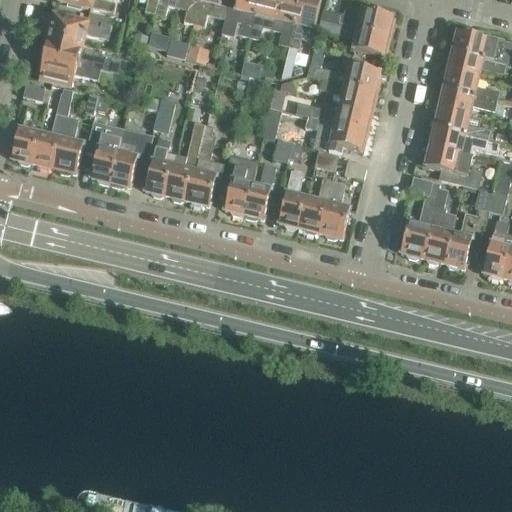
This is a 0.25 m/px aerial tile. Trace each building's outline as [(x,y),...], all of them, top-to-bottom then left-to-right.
[(58,0),(58,4),(114,17),(116,7),(93,2),(93,0),(58,0)] [(155,18),(159,0),(148,0),(145,16),(155,18)] [(159,0),(155,18),(165,21),(168,9),(177,12),(180,0),(159,0)] [(180,0),(177,12),(187,14),(184,25),(194,28),(200,0),(180,0)] [(200,0),(194,28),(204,30),(207,18),(225,23),(228,10),(220,8),(222,0),(200,0)] [(243,24),(240,39),(250,41),(259,0),(238,0),(236,12),(228,10),(225,23),(221,37),(234,41),(239,23),(243,24)] [(259,0),(250,41),(260,44),(263,32),(272,34),(280,0),(259,0)] [(280,0),(272,34),(281,36),(278,48),(289,51),(301,0),(280,0)] [(311,44),(322,0),(301,0),(289,51),(284,68),(285,68),(291,70),(295,53),(299,53),(302,42),(311,44)] [(323,14),(321,24),(391,41),(393,33),(390,29),(392,20),(351,10),(345,15),(344,19),(323,14)] [(50,27),(48,36),(50,37),(49,39),(82,47),(84,38),(108,44),(112,25),(89,20),(87,28),(54,20),(52,27),(50,27)] [(389,49),(391,41),(321,24),(318,34),(356,43),(354,53),(383,60),(385,52),(389,49)] [(452,47),(450,55),(506,68),(511,69),(511,64),(507,63),(508,57),(510,49),(489,43),(490,39),(492,39),(492,38),(473,34),(465,32),(465,33),(467,33),(466,38),(458,36),(456,45),(452,47)] [(46,50),(44,60),(101,73),(112,76),(114,65),(103,62),(80,57),(82,47),(49,39),(49,40),(47,40),(44,49),(46,50)] [(187,60),(186,63),(205,68),(206,64),(208,55),(189,50),(187,60)] [(503,78),(506,68),(450,55),(448,63),(451,67),(449,75),(478,82),(480,73),(503,78)] [(100,73),(44,60),(42,68),(40,68),(38,77),(40,78),(39,81),(72,89),(75,78),(98,84),(100,73)] [(309,70),(307,80),(322,83),(377,97),(379,89),(377,85),(379,76),(350,69),(347,79),(309,70)] [(261,78),(273,81),(275,73),(263,70),(263,71),(261,78)] [(476,91),(478,82),(449,75),(447,83),(443,85),(441,93),(497,106),(498,103),(499,96),(476,91)] [(340,108),(370,115),(372,107),(376,105),(377,97),(322,83),(319,94),(332,97),(329,106),(340,108)] [(50,93),(26,87),(23,101),(46,107),(50,93)] [(275,91),(270,111),(278,113),(283,93),(275,91)] [(39,137),(31,168),(38,169),(40,172),(47,174),(50,172),(52,172),(59,140),(63,141),(68,120),(73,95),(63,93),(63,97),(61,97),(51,140),(39,137)] [(497,106),(441,93),(439,101),(442,105),(440,113),(469,120),(471,111),(501,118),(504,108),(497,106)] [(100,101),(90,98),(85,118),(95,120),(96,113),(100,101)] [(100,101),(96,113),(106,116),(109,103),(100,101)] [(158,115),(153,134),(165,137),(169,138),(176,107),(173,106),(161,103),(158,115)] [(296,118),(306,121),(312,122),(368,136),(370,128),(368,124),(370,115),(340,108),(329,106),(323,104),(321,113),(298,108),(296,118)] [(37,113),(25,110),(12,163),(18,164),(20,167),(27,169),(30,167),(31,168),(39,137),(32,136),(37,113)] [(280,114),(271,112),(264,140),(274,143),(280,114)] [(480,123),(469,120),(440,113),(438,121),(434,124),(432,131),(488,145),(490,134),(478,131),(480,123)] [(68,120),(63,141),(59,140),(52,172),(59,174),(61,177),(67,178),(70,177),(76,178),(83,148),(74,146),(79,123),(68,120)] [(368,136),(312,122),(306,121),(304,131),(317,134),(313,152),(319,154),(339,159),(341,150),(360,155),(362,146),(366,144),(368,136)] [(94,126),(86,156),(97,159),(91,182),(97,184),(99,186),(110,189),(118,157),(122,143),(122,144),(124,133),(94,126)] [(172,170),(165,200),(172,202),(174,204),(180,206),(183,204),(185,205),(192,176),(195,176),(201,153),(206,129),(195,127),(187,161),(177,159),(175,159),(172,170)] [(192,176),(185,205),(192,206),(194,209),(201,211),(204,209),(209,211),(216,182),(220,183),(224,168),(210,165),(216,141),(211,140),(213,131),(212,131),(206,129),(201,153),(195,176),(192,176)] [(500,147),(488,145),(432,131),(430,139),(432,143),(431,151),(460,158),(462,149),(497,158),(500,147)] [(118,157),(110,189),(122,192),(125,190),(130,192),(137,165),(145,166),(147,167),(154,140),(152,140),(124,133),(122,144),(122,143),(118,157)] [(158,142),(146,195),(151,197),(153,200),(160,201),(163,200),(165,200),(172,170),(175,159),(167,157),(170,145),(158,142)] [(291,157),(293,147),(279,144),(274,163),(288,167),(289,162),(291,157)] [(291,157),(289,162),(300,164),(303,150),(299,149),(293,147),(291,157)] [(443,175),(441,184),(476,193),(481,173),(469,170),(471,161),(460,158),(431,151),(429,159),(425,162),(423,170),(443,175)] [(336,168),(339,159),(319,154),(315,170),(335,175),(336,168)] [(244,221),(257,166),(258,165),(231,158),(221,201),(228,203),(225,214),(231,216),(233,218),(244,221)] [(344,179),(364,184),(367,170),(348,165),(344,179)] [(498,178),(493,197),(507,200),(511,181),(511,168),(501,165),(500,168),(498,178)] [(252,187),(244,221),(255,224),(258,222),(264,224),(271,194),(276,174),(277,171),(264,168),(259,189),(252,187)] [(306,202),(298,201),(304,178),(292,175),(279,228),(285,229),(287,232),(294,234),(297,232),(299,232),(306,202)] [(414,181),(410,195),(425,199),(418,230),(408,228),(401,257),(407,259),(409,261),(415,263),(418,262),(424,263),(432,233),(429,233),(438,197),(440,188),(414,181)] [(306,202),(299,232),(305,234),(307,237),(314,238),(317,237),(319,237),(326,208),(329,209),(334,185),(323,182),(317,205),(306,202)] [(346,188),(334,185),(329,209),(326,208),(319,237),(325,239),(327,242),(334,243),(337,242),(343,243),(350,213),(340,211),(346,188)] [(475,212),(489,216),(493,197),(479,193),(475,212)] [(493,197),(489,216),(503,219),(507,200),(493,197)] [(432,233),(424,263),(427,264),(429,266),(436,268),(439,267),(445,268),(452,238),(457,219),(445,216),(446,212),(435,210),(429,233),(432,233)] [(445,268),(447,269),(449,271),(456,273),(459,272),(464,273),(477,220),(465,217),(459,240),(452,238),(445,268)] [(497,225),(484,278),(489,279),(491,282),(498,284),(501,282),(503,282),(511,246),(511,239),(506,238),(509,228),(497,225)] [(511,246),(503,282),(510,284),(511,287),(511,286),(511,246)]
